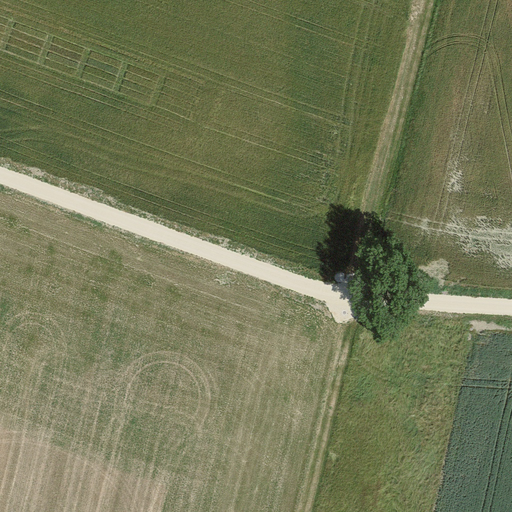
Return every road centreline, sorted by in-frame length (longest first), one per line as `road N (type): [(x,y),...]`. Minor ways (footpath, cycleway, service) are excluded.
road 1 (track): [(511,310),(359,298),(0,177)]
road 2 (track): [(427,0),(307,511)]
